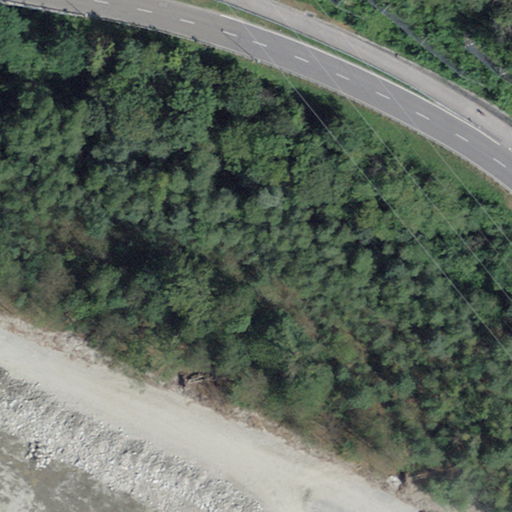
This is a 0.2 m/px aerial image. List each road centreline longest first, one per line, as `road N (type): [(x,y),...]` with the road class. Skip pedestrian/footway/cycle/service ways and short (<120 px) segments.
road 1 (secondary): [(510,171),(423,113),(333,70),(167,12),(89,0)]
road 2 (residential): [(246,0),(455,93),(511,131)]
